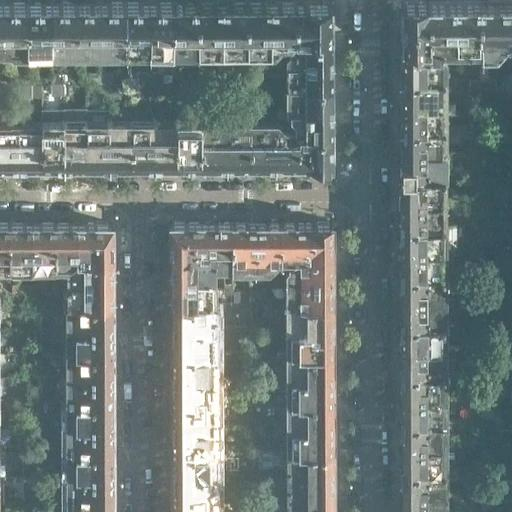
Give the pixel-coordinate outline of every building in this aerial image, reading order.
[(511,0),(503,1),(504,41),(511,40),(511,38),(511,0)] [(271,43),(271,1),(246,2),(246,43),(271,43)] [(296,31),(296,1),(271,1),(271,43),(276,43),(279,39),(289,39),(296,31)] [(330,31),(330,1),(296,1),(296,31),(330,31)] [(429,52),(428,1),(400,1),(400,44),(401,44),(401,52),(429,52)] [(454,43),(454,1),(428,1),(429,52),(441,52),(441,51),(441,43),(454,43)] [(479,43),(479,1),(454,1),(454,43),(478,43),(479,43)] [(504,41),(503,1),(479,1),(479,43),(478,43),(478,47),(500,47),(503,42),(504,41)] [(27,45),(27,2),(3,2),(3,42),(11,42),(11,45),(27,45)] [(51,45),(51,2),(27,2),(27,45),(51,45)] [(75,45),(75,2),(51,2),(51,45),(75,45)] [(100,45),(100,2),(75,2),(75,45),(100,45)] [(124,45),(124,2),(100,2),(100,45),(124,45)] [(149,44),(149,2),(124,2),(124,45),(149,44)] [(173,44),(173,43),(173,2),(149,2),(149,44),(173,44)] [(198,43),(198,2),(173,2),(173,43),(198,43)] [(222,43),(222,2),(198,2),(198,43),(222,43)] [(246,43),(246,2),(222,2),(222,43),(246,43)] [(330,55),(330,31),(296,31),(289,39),(289,56),(330,55)] [(442,76),(442,52),(441,52),(429,52),(401,52),(401,76),(442,76)] [(330,81),(330,55),(289,56),(289,81),(330,81)] [(26,82),(27,68),(18,68),(18,80),(22,80),(22,82),(26,82)] [(263,82),(263,69),(254,69),(254,82),(260,82),(263,82)] [(51,82),(51,71),(40,71),(40,82),(51,82)] [(64,82),(63,71),(51,71),(51,82),(63,82),(64,82)] [(100,82),(100,71),(88,71),(88,82),(97,82),(100,82)] [(112,82),(112,71),(100,71),(100,82),(108,82),(112,82)] [(149,82),(149,71),(137,71),(137,82),(141,82),(149,82)] [(161,82),(161,71),(149,71),(149,82),(154,82),(161,82)] [(198,82),(198,73),(188,73),(188,82),(198,82)] [(209,82),(209,73),(198,73),(198,82),(209,82)] [(247,82),(247,73),(235,73),(235,82),(247,82)] [(442,100),(442,76),(401,76),(401,101),(442,100)] [(331,106),(330,81),(289,81),(289,106),(331,106)] [(31,82),(26,82),(22,82),(22,88),(22,96),(31,96),(31,82)] [(40,96),(40,82),(31,82),(31,96),(40,96)] [(63,93),(63,82),(51,82),(51,93),(63,93)] [(75,82),(64,82),(63,82),(63,93),(76,93),(75,82)] [(108,82),(100,82),(97,82),(97,93),(108,93),(108,82)] [(120,82),(112,82),(108,82),(108,93),(120,93),(120,82)] [(154,82),(149,82),(141,82),(141,93),(154,93),(154,82)] [(166,92),(166,82),(161,82),(154,82),(154,93),(166,92)] [(188,91),(188,82),(177,82),(177,91),(188,91)] [(225,91),(225,82),(213,82),(213,91),(225,91)] [(235,91),(235,82),(225,82),(225,91),(235,91)] [(260,91),(260,82),(254,82),(248,82),(248,91),(260,91)] [(271,91),(271,82),(263,82),(260,82),(260,91),(271,91)] [(442,125),(442,100),(401,101),(402,125),(442,125)] [(331,130),(331,106),(289,106),(289,113),(292,116),(292,124),(298,130),(331,130)] [(201,162),(201,119),(177,119),(177,122),(177,162),(201,162)] [(225,162),(225,119),(201,119),(201,162),(225,162)] [(248,162),(248,119),(225,119),(225,162),(248,162)] [(272,162),(272,119),(248,119),(248,162),(272,162)] [(298,162),(298,130),(292,124),(283,124),(278,119),(272,119),(272,162),(298,162)] [(0,162),(18,162),(18,122),(0,122),(0,162)] [(41,162),(41,122),(18,122),(18,162),(41,162)] [(64,162),(63,122),(41,122),(41,162),(64,162)] [(86,162),(86,122),(63,122),(64,162),(86,162)] [(109,162),(109,122),(86,122),(86,162),(109,162)] [(131,162),(131,122),(109,122),(109,162),(131,162)] [(154,162),(154,122),(131,122),(131,162),(154,162)] [(177,162),(177,122),(154,122),(154,162),(177,162)] [(442,149),(442,125),(402,125),(402,149),(442,149)] [(331,162),(331,130),(298,130),(298,162),(331,162)] [(442,174),(442,149),(402,149),(402,159),(401,159),(401,173),(442,173),(442,174)] [(442,198),(442,174),(442,173),(401,173),(401,198),(442,198)] [(442,223),(442,198),(401,198),(401,223),(442,223)] [(0,262),(9,262),(9,222),(0,222),(0,262)] [(32,262),(32,222),(9,222),(9,262),(32,262)] [(55,262),(54,222),(32,222),(32,262),(55,262)] [(77,262),(77,256),(77,222),(54,222),(55,262),(70,262),(77,262)] [(111,256),(111,222),(77,222),(77,256),(111,256)] [(207,252),(207,222),(171,222),(171,253),(207,252)] [(231,262),(231,222),(207,222),(207,252),(214,252),(214,262),(231,262)] [(256,263),(256,222),(231,222),(231,262),(231,263),(256,263)] [(281,253),(280,222),(256,222),(256,263),(271,263),(281,253)] [(331,253),(331,222),(280,222),(281,253),(289,253),(331,253)] [(442,247),(442,223),(401,223),(401,247),(442,247)] [(442,272),(442,247),(401,247),(401,272),(442,272)] [(211,268),(214,262),(214,252),(207,252),(171,253),(171,277),(211,277),(211,268)] [(331,278),(331,253),(289,253),(289,278),(331,278)] [(111,279),(111,256),(77,256),(77,262),(70,262),(70,282),(67,282),(67,283),(84,283),(84,279),(111,279)] [(442,296),(442,272),(401,272),(401,296),(442,296)] [(211,301),(211,277),(171,277),(171,301),(211,301)] [(331,302),(331,278),(289,278),(289,302),(331,302)] [(111,301),(111,279),(84,279),(84,283),(67,283),(67,301),(69,301),(111,301)] [(442,320),(442,296),(401,296),(401,320),(442,320)] [(111,326),(111,301),(69,301),(69,326),(111,326)] [(215,327),(215,301),(211,301),(171,301),(171,327),(215,327)] [(331,327),(331,302),(289,302),(289,327),(331,327)] [(442,345),(442,320),(401,320),(401,345),(442,345)] [(112,350),(111,326),(69,326),(70,350),(112,350)] [(215,350),(215,327),(171,327),(171,350),(215,350)] [(331,350),(331,327),(289,327),(290,350),(331,350)] [(442,369),(442,345),(401,345),(401,369),(442,369)] [(112,375),(112,350),(70,350),(70,375),(112,375)] [(215,376),(215,350),(171,350),(172,376),(215,376)] [(331,375),(331,350),(290,350),(290,375),(331,375)] [(442,393),(442,369),(401,369),(401,394),(442,393)] [(112,398),(112,375),(70,375),(70,398),(112,398)] [(264,400),(264,375),(253,375),(253,400),(264,400)] [(332,399),(331,375),(290,375),(290,399),(332,399)] [(215,400),(215,376),(172,376),(172,400),(215,400)] [(442,418),(442,393),(401,394),(401,418),(442,418)] [(112,423),(112,398),(70,398),(70,423),(112,423)] [(332,423),(332,405),(332,399),(290,399),(290,424),(332,423)] [(215,424),(215,400),(172,400),(172,424),(215,424)] [(442,442),(442,418),(401,418),(401,442),(442,442)] [(112,447),(112,423),(70,423),(70,447),(112,447)] [(332,448),(332,423),(290,424),(290,448),(332,448)] [(215,448),(215,424),(172,424),(172,448),(215,448)] [(442,466),(442,442),(401,442),(402,466),(442,466)] [(112,472),(112,447),(70,447),(70,472),(112,472)] [(215,473),(215,448),(172,448),(172,473),(215,473)] [(332,473),(332,448),(290,448),(290,473),(332,473)] [(442,491),(442,466),(402,466),(402,491),(442,491)] [(112,495),(112,472),(70,472),(70,495),(112,495)] [(215,498),(215,473),(172,473),(172,498),(215,498)] [(332,497),(332,473),(290,473),(290,497),(332,497)] [(442,511),(442,491),(402,491),(401,511),(442,511)] [(112,511),(112,495),(70,495),(70,511),(112,511)] [(331,511),(332,497),(290,497),(290,511),(331,511)] [(215,511),(215,498),(172,498),(171,511),(215,511)]
